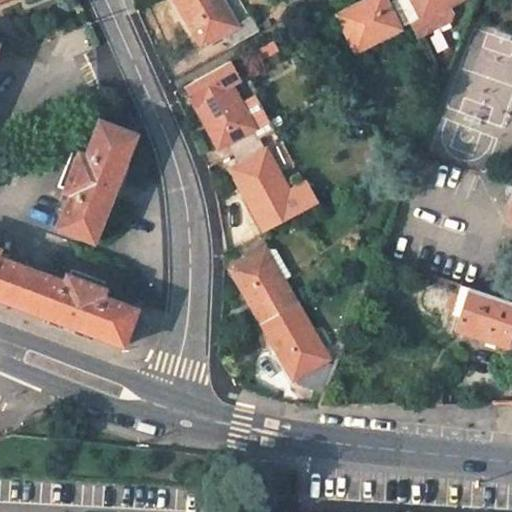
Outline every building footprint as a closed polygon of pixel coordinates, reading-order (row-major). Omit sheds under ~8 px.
[(174,0),(200,46),(219,35),(226,49),(257,32),(254,27),(249,18),(231,28),(215,0),(174,0)] [(409,22),(397,0),(390,0),(381,5),(378,0),(367,0),(336,16),(353,52),(375,41),(373,37),(394,26),(395,29),(409,22)] [(397,0),(409,22),(416,36),(448,18),(451,11),(447,4),(453,0),(397,0)] [(254,27),(257,32),(268,25),(265,20),(254,27)] [(274,135),(254,98),(240,105),(229,85),(238,80),(227,60),(184,85),(219,148),(229,143),(235,154),(262,141),(274,135)] [(133,135),(98,122),(85,157),(79,155),(64,197),(71,199),(58,234),(94,246),(116,182),(133,135)] [(277,180),(263,153),(268,151),(262,141),(235,154),(234,155),(239,164),(229,169),(262,235),(286,221),(276,201),(289,195),(281,177),(277,180)] [(375,245),(366,250),(372,261),(376,258),(379,252),(375,245)] [(0,298),(18,305),(32,269),(0,255),(0,252),(2,248),(0,247),(0,298)] [(372,261),(366,250),(359,255),(365,265),(372,261)] [(276,265),(270,268),(261,252),(230,269),(262,324),(298,303),(276,265)] [(64,281),(32,269),(18,305),(71,326),(124,347),(138,309),(104,297),(107,290),(67,273),(64,281)] [(454,311),(465,314),(472,291),(460,287),(454,311)] [(460,331),(462,332),(511,347),(511,301),(472,289),(472,291),(465,314),(460,331)] [(318,338),(298,303),(262,324),(293,377),(304,372),(309,377),(308,384),(325,389),(337,360),(328,357),(323,359),(314,341),(318,338)] [(438,395),(429,393),(426,405),(436,405),(438,395)]
